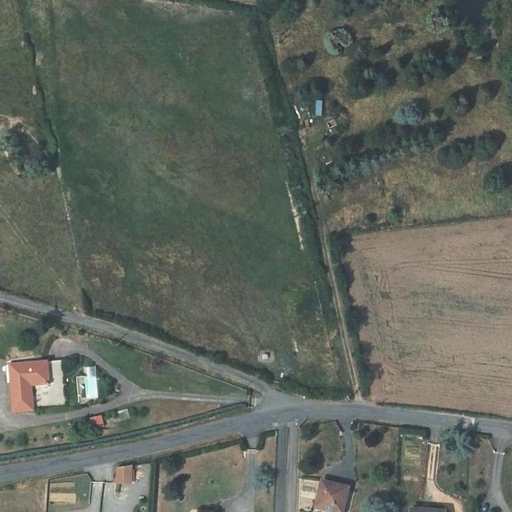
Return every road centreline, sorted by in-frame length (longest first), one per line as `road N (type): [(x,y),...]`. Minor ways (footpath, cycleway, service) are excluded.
road 1 (unclassified): [(511,431),(296,406),(156,445),(0,473)]
road 2 (track): [(296,406),(176,352),(0,296)]
road 3 (unknown): [(278,411),(248,401),(125,391)]
road 4 (unknown): [(0,421),(86,412),(125,391)]
